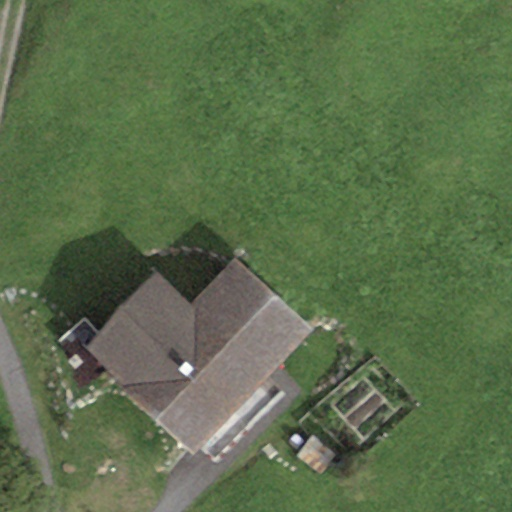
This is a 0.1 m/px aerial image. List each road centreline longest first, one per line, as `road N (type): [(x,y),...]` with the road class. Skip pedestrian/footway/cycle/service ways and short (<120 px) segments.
road 1 (track): [(52,511),(47,466),(0,347)]
road 2 (track): [(0,126),(23,0)]
